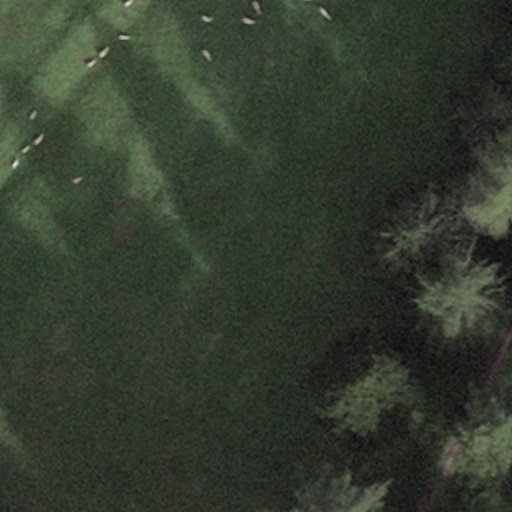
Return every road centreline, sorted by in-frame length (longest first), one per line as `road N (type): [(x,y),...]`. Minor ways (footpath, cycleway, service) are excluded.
road 1 (track): [(0,164),(139,0)]
road 2 (track): [(511,357),(435,511)]
